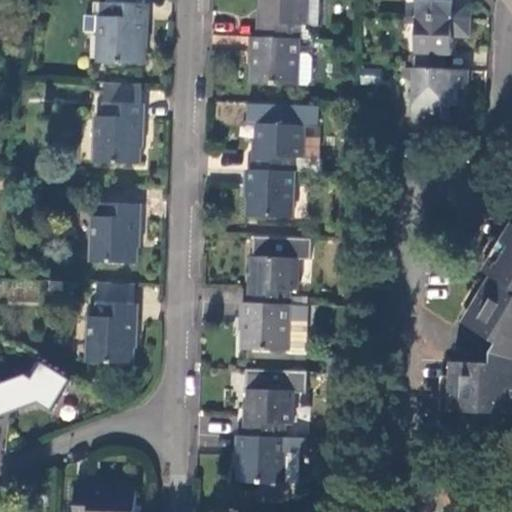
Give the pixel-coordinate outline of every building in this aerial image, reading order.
[(101,15),(101,31),(100,61),(143,63),(145,19),(148,19),(149,2),(146,2),(145,0),(108,0),(109,1),(108,16),(101,15)] [(265,0),(264,22),(260,22),(260,37),(300,38),(300,25),(307,25),(307,0),(265,0)] [(322,0),(307,0),(307,25),(322,25),(322,0)] [(420,0),(419,18),(473,19),(474,1),(456,0),(420,0)] [(86,31),(101,31),(101,15),(108,16),(109,1),(95,1),(95,15),(87,16),(86,31)] [(419,18),(407,18),(407,24),(420,25),(418,68),(448,69),(448,55),(455,55),(456,36),(473,37),(473,19),(419,18)] [(260,37),(253,37),(252,52),(256,52),(256,83),(300,85),(300,54),(300,38),(260,37)] [(310,54),(300,54),(300,85),(309,85),(313,81),(313,58),(310,54)] [(418,68),(406,68),(405,83),(418,83),(416,120),(446,121),(447,106),(453,106),(453,88),(471,89),(472,69),(448,69),(418,68)] [(142,103),(143,84),(106,83),(105,116),(98,116),(96,161),(141,163),(143,119),(145,119),(145,103),(142,103)] [(383,133),(383,119),(362,119),(361,133),(374,133),(383,133)] [(256,155),(255,170),(295,171),(297,157),(303,157),(303,126),(259,123),(258,155),(256,155)] [(255,170),(248,169),(247,184),(251,184),(250,215),(294,217),(295,171),(255,170)] [(95,261),(138,262),(140,217),(142,217),(143,201),(103,200),(102,215),(97,215),(95,261)] [(511,231),(485,273),(492,277),(463,324),(482,336),(474,349),(473,366),(451,365),(450,413),(467,414),(467,421),(459,421),(458,439),(462,441),(498,427),(498,416),(511,416),(511,231)] [(251,288),(251,303),(291,305),(292,291),(298,291),(299,259),(256,258),(255,288),(251,288)] [(138,284),(100,282),(98,304),(138,304),(138,284)] [(251,303),(243,303),(242,317),(247,318),(245,348),(289,349),(307,350),(308,306),(291,305),(251,303)] [(139,304),(138,304),(98,304),(99,317),(91,316),(90,363),(135,364),(136,320),(139,320),(139,304)] [(0,417),(40,402),(54,410),(72,379),(38,358),(28,375),(4,384),(0,374),(0,417)] [(246,421),(245,435),(287,437),(288,424),(292,424),(294,392),(251,391),(250,420),(246,421)] [(306,454),(307,438),(287,437),(245,435),(238,435),(238,450),(242,451),(241,482),(285,483),(287,452),(301,453),(301,454),(306,454)] [(324,439),(324,457),(339,458),(339,439),(324,439)] [(301,453),(287,452),(285,483),(300,484),(301,454),(301,453)] [(136,511),(137,492),(93,490),(94,487),(78,487),(76,511),(136,511)]
